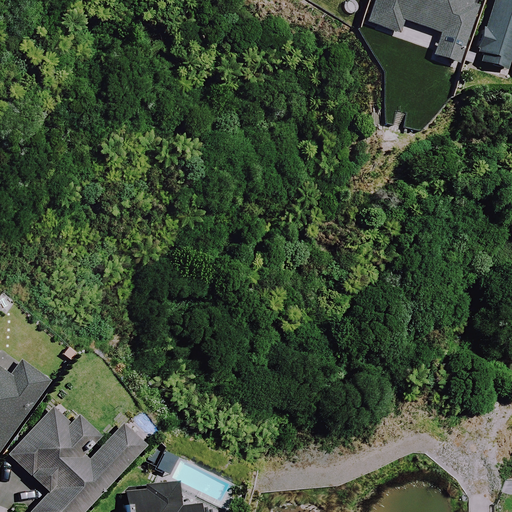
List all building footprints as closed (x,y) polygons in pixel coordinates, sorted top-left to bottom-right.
[(373,0),(365,25),(398,36),(402,22),(439,35),(432,57),(456,65),(475,8),(469,6),(471,0),(373,0)] [(511,0),(494,0),(475,62),(506,72),(511,51),(511,0)] [(112,323),(89,341),(163,431),(185,413),(112,323)] [(9,380),(0,373),(0,446),(46,382),(20,364),(9,380)] [(97,438),(58,400),(5,456),(46,494),(28,511),(82,511),(150,441),(127,419),(86,462),(80,456),(97,438)] [(155,469),(167,475),(176,459),(163,453),(155,469)] [(180,508),(177,482),(145,486),(146,490),(125,492),(126,511),(199,511),(199,506),(180,508)]
